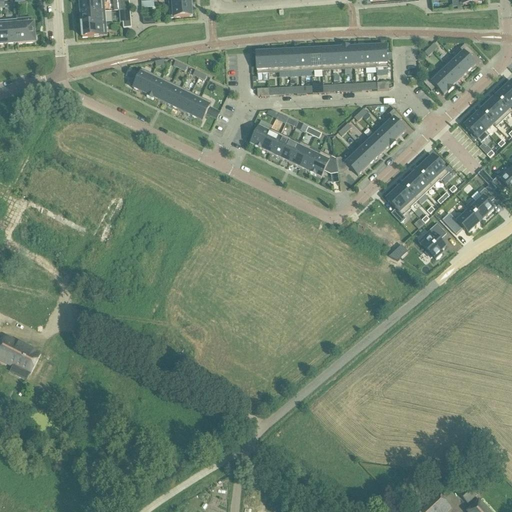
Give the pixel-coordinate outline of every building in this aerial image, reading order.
[(82,14),(105,13),(104,1),(81,3),(82,14)] [(120,11),(122,11),(130,10),(129,1),(119,2),(120,11)] [(191,5),(169,7),(171,19),(192,17),(191,5)] [(81,27),(106,24),(105,13),(82,14),(83,26),(81,26),(81,27)] [(15,21),(5,22),(7,44),(17,44),(17,45),(16,26),(15,21)] [(16,26),(17,45),(32,44),(31,36),(32,36),(32,23),(22,24),(22,25),(16,26)] [(106,24),(81,27),(83,39),(107,37),(106,24)] [(434,45),(430,50),(433,53),(438,49),(434,45)] [(453,58),(468,74),(476,66),(469,59),(473,55),(465,46),(460,50),(461,51),(453,58)] [(386,47),(375,48),(376,69),(387,69),(386,47)] [(342,50),(332,50),(333,72),(344,71),(343,48),(342,48),(342,50)] [(349,48),(343,48),(344,71),(355,70),(354,49),(349,49),(349,48)] [(364,48),(354,49),(355,70),(365,70),(364,48)] [(375,48),(364,48),(365,70),(376,69),(375,48)] [(332,50),(321,51),(322,72),(333,72),(332,50)] [(430,50),(425,54),(428,58),(433,53),(430,50)] [(310,51),(300,52),(301,73),(312,73),(310,51)] [(321,51),(310,51),(312,73),(322,72),(321,51)] [(289,52),(278,53),(279,74),(290,74),(289,52)] [(300,52),(289,52),(290,74),(301,73),(300,52)] [(267,53),(256,54),(257,75),(268,75),(267,53)] [(278,53),(267,53),(268,75),(279,74),(278,53)] [(453,58),(445,66),(460,81),(468,74),(453,58)] [(445,66),(437,73),(453,90),(452,89),(460,81),(445,66)] [(129,70),(126,77),(137,82),(133,90),(143,95),(153,75),(143,71),(140,76),(129,70)] [(428,79),(423,83),(431,92),(436,88),(444,97),(447,93),(448,94),(453,90),(437,73),(429,81),(428,79)] [(153,75),(143,95),(147,97),(147,98),(152,101),(162,80),(153,75)] [(162,80),(152,101),(153,101),(154,100),(163,104),(172,85),(162,80)] [(172,85),(163,104),(173,109),(182,89),(172,85)] [(182,89),(173,109),(182,113),(192,94),(182,89)] [(511,99),(504,91),(496,98),(511,115),(511,116),(511,115),(511,99)] [(192,94),(182,113),(192,118),(201,99),(192,94)] [(496,98),(488,105),(504,122),(511,115),(496,98)] [(201,99),(192,118),(202,123),(206,115),(217,120),(220,114),(209,109),(212,104),(201,99)] [(488,105),(481,112),(494,126),(493,126),(496,129),(504,122),(488,105)] [(364,111),(359,115),(363,119),(367,114),(364,111)] [(391,117),(383,125),(398,140),(406,132),(398,124),(402,120),(394,111),(389,115),(391,117)] [(481,112),(473,119),(486,133),(493,126),(494,126),(481,112)] [(359,115),(354,119),(358,123),(363,119),(359,115)] [(473,119),(465,127),(472,135),(471,137),(475,142),(477,140),(481,145),(490,137),(486,133),(473,119)] [(348,125),(343,130),(347,133),(352,129),(348,125)] [(383,125),(375,132),(391,149),(396,144),(394,143),(398,140),(383,125)] [(259,129),(251,146),(261,151),(271,131),(271,130),(269,134),(259,129)] [(343,130),(339,134),(342,138),(347,133),(343,130)] [(271,131),(261,151),(271,156),(281,135),(271,131)] [(375,132),(367,139),(382,155),(390,148),(391,149),(375,132)] [(281,135),(271,156),(281,161),(291,140),(281,135)] [(367,139),(359,147),(374,162),(382,155),(367,139)] [(291,140),(281,161),(291,165),(301,144),(300,143),(300,144),(292,140),(291,140)] [(301,144),(291,165),(300,170),(311,148),(301,144)] [(359,147),(352,154),(366,170),(374,162),(359,147)] [(311,148),(300,170),(310,175),(321,153),(320,153),(312,149),(311,148)] [(321,153),(310,175),(321,180),(325,173),(331,176),(338,175),(335,160),(332,158),(321,153)] [(341,159),(335,160),(338,175),(345,173),(346,173),(350,169),(358,178),(366,170),(352,154),(344,162),(341,159)] [(433,157),(424,165),(440,182),(440,183),(449,175),(433,157)] [(105,243),(123,200),(33,162),(17,199),(26,202),(23,209),(105,243)] [(424,165),(417,172),(433,189),(440,182),(424,165)] [(493,183),(489,187),(494,192),(498,189),(502,193),(507,189),(511,194),(511,193),(511,168),(500,180),(498,178),(493,183)] [(417,172),(410,179),(425,196),(433,189),(417,172)] [(332,185),(340,183),(338,175),(331,176),(332,185)] [(410,179),(402,186),(418,203),(425,196),(410,179)] [(402,186),(395,193),(410,210),(411,209),(418,203),(402,186)] [(474,201),(467,207),(481,223),(494,210),(489,205),(494,201),(485,191),(479,196),(483,199),(477,205),(474,201)] [(395,193),(386,201),(396,211),(391,215),(401,225),(406,221),(403,218),(412,210),(411,209),(410,210),(395,193)] [(449,215),(442,222),(456,237),(463,230),(468,235),(481,223),(467,207),(467,208),(470,211),(457,223),(449,215)] [(74,248),(18,221),(9,239),(56,262),(59,255),(68,259),(74,248)] [(437,226),(418,243),(427,252),(426,254),(431,260),(432,258),(435,262),(443,255),(441,253),(446,249),(440,243),(446,236),(437,226)] [(402,247),(390,258),(398,262),(407,253),(402,247)] [(15,291),(56,291),(56,277),(15,277),(15,291)] [(44,310),(8,293),(0,292),(0,312),(20,322),(21,322),(35,328),(44,310)] [(6,337),(0,348),(0,361),(14,368),(12,373),(27,380),(29,375),(31,376),(42,355),(6,337)] [(487,511),(475,498),(481,493),(472,483),(459,494),(468,504),(473,509),(469,511),(487,511)] [(413,511),(449,511),(452,509),(435,492),(413,511)]
